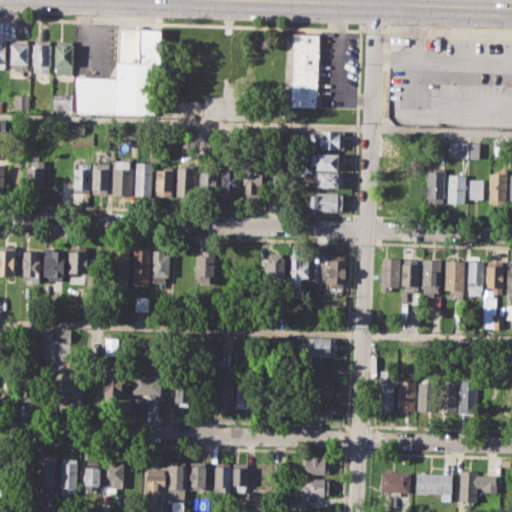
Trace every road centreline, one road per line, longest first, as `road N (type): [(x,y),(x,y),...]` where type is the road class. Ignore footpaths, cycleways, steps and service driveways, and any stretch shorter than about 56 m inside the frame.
road 1 (residential): [(372,0),(355,511)]
road 2 (residential): [(0,217),(511,234)]
road 3 (residential): [(0,427),(511,443)]
road 4 (secondary): [(511,7),(304,0)]
